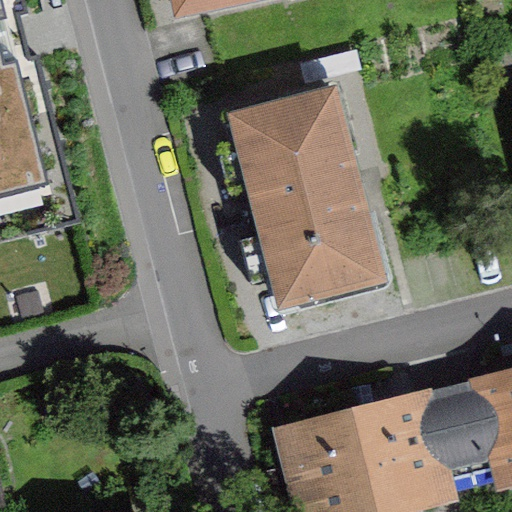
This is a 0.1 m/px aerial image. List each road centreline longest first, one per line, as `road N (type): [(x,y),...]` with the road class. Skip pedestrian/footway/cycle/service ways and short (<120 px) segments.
road 1 (residential): [(113,0),(192,316)]
road 2 (residential): [(511,324),(213,398)]
road 3 (residential): [(192,316),(0,369)]
